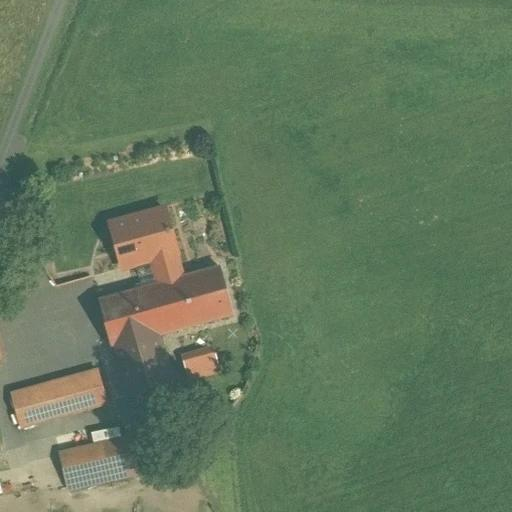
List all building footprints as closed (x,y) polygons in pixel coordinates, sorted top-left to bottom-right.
[(165,194),(109,208),(122,262),(179,248),(165,194)] [(114,346),(116,345),(132,400),(178,387),(163,332),(232,313),(217,258),(98,290),(114,346)] [(3,279),(9,298),(37,289),(31,270),(3,279)] [(187,384),(218,372),(209,347),(177,359),(187,384)] [(98,358),(10,382),(22,425),(110,400),(98,358)] [(139,461),(131,425),(77,437),(86,473),(139,461)]
